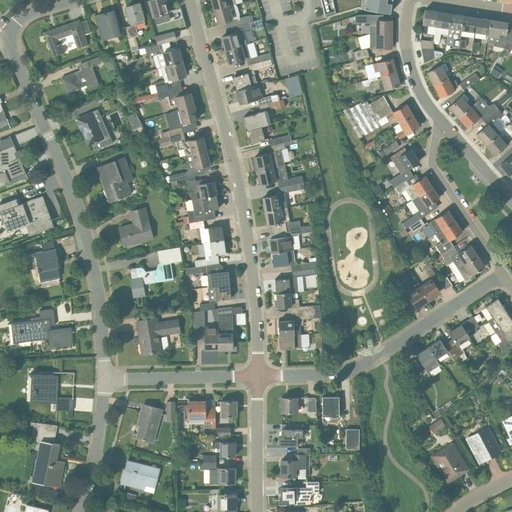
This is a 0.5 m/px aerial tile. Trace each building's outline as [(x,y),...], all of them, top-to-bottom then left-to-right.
[(156,24),(170,21),(168,12),(164,0),(152,0),(149,1),(156,24)] [(211,0),(215,10),(236,5),(234,0),(211,0)] [(320,0),(325,17),(358,7),(364,8),(364,9),(390,13),(392,0),(320,0)] [(125,28),(128,39),(138,36),(135,25),(144,22),(139,4),(126,8),(131,26),(125,28)] [(236,6),(236,5),(215,10),(218,23),(236,18),(238,25),(251,22),(249,15),(239,18),(239,15),(237,7),(236,6)] [(172,9),(172,18),(181,17),(181,8),(172,9)] [(428,25),(436,27),(438,12),(425,10),(421,33),(427,34),(428,25)] [(102,39),(120,34),(113,11),(98,15),(100,23),(98,24),(102,39)] [(433,41),(433,44),(439,44),(441,34),(448,35),(451,14),(438,12),(436,27),(433,41)] [(451,14),(448,35),(446,45),(452,46),(454,39),(452,38),(452,34),(461,35),(461,31),(464,16),(451,14)] [(369,34),(391,34),(391,20),(377,20),(377,21),(367,21),(367,15),(358,15),(355,16),(354,23),(369,23),(369,34)] [(477,18),(464,16),(461,31),(474,32),(477,18)] [(488,35),(490,20),(477,18),(474,32),(488,35)] [(77,48),(87,45),(83,34),(90,31),(85,19),(45,33),(52,57),(64,53),(60,42),(58,43),(57,39),(72,34),(77,48)] [(257,20),(251,22),(238,25),(240,31),(236,32),(236,33),(222,37),(226,50),(246,44),(247,44),(243,30),(253,28),(252,27),(259,26),(257,20)] [(511,29),(508,27),(508,23),(490,20),(488,35),(486,43),(493,44),(493,46),(504,48),(508,42),(511,45),(511,29)] [(157,45),(159,44),(176,40),(174,32),(155,37),(157,45)] [(391,34),(369,34),(369,48),(377,48),(377,49),(391,49),(391,34)] [(510,52),(511,48),(511,45),(508,42),(504,48),(498,55),(501,57),(503,55),(504,56),(508,51),(510,52)] [(159,44),(157,45),(144,48),(139,49),(140,55),(146,53),(146,54),(155,52),(159,68),(160,67),(161,68),(182,62),(178,49),(164,53),(163,49),(160,50),(159,44)] [(250,58),(246,44),(226,50),(229,64),(246,59),(248,66),(270,60),(268,53),(250,58)] [(434,59),(433,47),(421,48),(424,63),(434,59)] [(353,61),(356,60),(369,57),(367,48),(353,52),(351,53),(353,61)] [(99,85),(92,67),(101,64),(98,57),(87,61),(89,67),(61,78),(67,93),(80,88),(77,81),(85,78),(89,89),(99,85)] [(470,66),(476,63),(473,58),(467,61),(470,66)] [(380,71),(382,76),(395,73),(392,59),(378,62),(378,63),(373,64),(375,71),(380,71)] [(272,65),(270,60),(248,66),(250,72),(233,77),(237,90),(257,85),(257,84),(253,71),(272,65)] [(157,92),(171,89),(169,83),(172,82),(171,79),(185,75),(182,62),(161,68),(164,80),(154,83),(157,92)] [(434,85),(447,78),(444,73),(448,70),(445,64),(441,66),(440,66),(428,72),(434,85)] [(495,66),(491,72),(500,77),(504,71),(495,66)] [(395,73),(382,76),(384,82),(379,84),(381,91),(386,90),(399,86),(395,73)] [(459,84),(463,90),(479,79),(475,73),(459,84)] [(450,84),(447,78),(434,85),(441,98),(454,91),(453,91),(458,89),(454,82),(450,84)] [(257,85),(237,90),(240,104),(257,99),(259,106),(279,100),(277,94),(263,98),(259,84),(257,84),(257,85)] [(300,85),(288,88),(290,97),(302,94),(300,86),(300,85)] [(180,110),(194,106),(190,93),(173,98),(171,89),(157,92),(131,99),(133,105),(158,98),(168,96),(168,99),(170,107),(178,104),(180,110)] [(502,97),(506,102),(511,98),(506,93),(502,97)] [(459,117),(470,108),(466,103),(469,100),(464,94),(460,97),(450,106),(459,117)] [(369,105),(380,125),(388,120),(388,121),(395,117),(399,124),(413,116),(406,104),(392,112),(383,96),(369,105)] [(476,102),(470,108),(459,117),(469,128),(480,118),(483,121),(498,109),(493,104),(488,106),(481,98),(476,102)] [(113,99),(102,103),(105,110),(115,106),(113,99)] [(261,126),(269,125),(269,124),(270,123),(266,110),(274,108),(275,110),(285,107),(283,99),(279,100),(259,106),(261,111),(257,112),(257,113),(244,117),(247,130),(261,126)] [(343,111),(359,138),(381,126),(380,125),(369,105),(367,101),(361,104),(360,103),(349,109),(348,107),(343,111)] [(180,110),(183,124),(198,120),(194,106),(180,110)] [(502,114),(498,109),(483,121),(487,125),(477,134),(486,145),(497,136),(496,135),(501,131),(493,122),(502,114)] [(103,138),(92,113),(77,120),(88,145),(91,143),(94,151),(113,143),(109,135),(103,138)] [(127,117),(134,130),(142,126),(135,113),(127,117)] [(419,127),(413,116),(399,124),(403,130),(396,134),(399,139),(419,127)] [(265,140),(261,126),(247,130),(251,144),(265,140)] [(169,136),(183,133),(181,127),(167,130),(159,133),(161,139),(169,136)] [(183,133),(169,136),(171,143),(181,140),(185,156),(206,151),(203,137),(189,141),(189,140),(186,141),(183,133)] [(270,146),(291,141),(289,135),(268,140),(270,146)] [(171,144),(171,143),(169,136),(161,139),(158,139),(161,146),(171,144)] [(501,140),(497,136),(486,145),(496,156),(506,146),(509,143),(505,137),(501,140)] [(291,141),(270,146),(271,153),(254,157),(257,171),(284,165),(281,150),(285,149),(285,146),(291,145),(291,141)] [(386,155),(399,147),(396,141),(382,150),(386,155)] [(0,186),(10,183),(10,182),(9,182),(8,179),(25,172),(14,145),(0,151),(0,186)] [(395,188),(405,181),(413,176),(408,169),(419,162),(410,149),(407,152),(404,148),(391,157),(401,173),(390,181),(395,188)] [(188,165),(195,163),(196,168),(209,164),(206,151),(185,156),(188,165)] [(511,173),(511,154),(501,164),(510,175),(511,173)] [(109,202),(127,195),(122,183),(132,180),(124,158),(97,168),(109,202)] [(285,165),(284,165),(257,171),(260,184),(272,182),(273,183),(278,182),(279,188),(303,183),(302,176),(291,177),(291,178),(288,179),(285,165)] [(176,180),(180,180),(194,177),(194,176),(195,176),(193,171),(187,173),(187,172),(168,176),(169,182),(170,182),(171,182),(176,180)] [(412,200),(432,187),(425,176),(409,186),(405,181),(395,188),(394,189),(398,195),(405,190),(412,200)] [(195,181),(195,177),(194,177),(180,180),(181,186),(194,183),(194,185),(199,185),(201,198),(216,195),(213,181),(211,182),(211,179),(205,180),(205,179),(195,181)] [(304,188),(303,183),(279,188),(280,193),(277,194),(278,195),(263,198),(265,211),(287,208),(285,193),(304,188)] [(378,186),(373,190),(377,197),(383,193),(378,186)] [(439,198),(432,187),(412,200),(419,211),(401,223),(402,223),(398,226),(401,232),(406,229),(409,227),(421,219),(430,213),(426,207),(439,198)] [(164,192),(155,194),(157,200),(165,198),(164,192)] [(219,209),(216,195),(201,198),(189,200),(191,211),(187,211),(188,216),(183,217),(183,221),(175,223),(176,225),(189,223),(203,221),(214,219),(212,210),(219,209)] [(388,206),(386,203),(388,202),(383,196),(375,202),(383,219),(394,212),(389,205),(388,206)] [(21,206),(19,200),(0,206),(0,207),(2,213),(0,213),(0,215),(1,218),(4,218),(7,228),(16,224),(18,228),(20,227),(19,223),(26,221),(29,229),(27,229),(29,234),(43,229),(42,225),(50,222),(42,201),(34,204),(33,200),(28,201),(29,203),(21,206)] [(173,204),(174,211),(181,209),(179,202),(173,204)] [(299,221),(290,222),(287,208),(265,211),(268,225),(285,222),(286,229),(300,227),(299,221)] [(153,240),(145,209),(131,213),(133,221),(134,220),(135,225),(119,229),(124,247),(153,240)] [(435,234),(455,221),(448,210),(428,224),(435,234)] [(424,224),(421,219),(409,227),(413,232),(424,224)] [(204,226),(203,221),(189,223),(190,229),(204,226)] [(441,255),(441,254),(453,247),(450,241),(462,232),(455,221),(435,234),(441,243),(435,246),(441,255)] [(208,229),(210,242),(224,240),(222,227),(208,229)] [(301,233),(300,227),(286,229),(287,237),(270,239),(271,252),(293,250),(294,250),(292,236),(297,236),(296,234),(301,233)] [(407,234),(404,230),(399,233),(401,238),(407,234)] [(224,240),(210,242),(202,243),(204,257),(208,256),(208,259),(194,261),(195,266),(209,265),(219,263),(218,255),(226,254),(224,240)] [(441,254),(448,264),(452,261),(457,269),(478,256),(470,245),(458,253),(453,247),(441,254)] [(59,278),(56,261),(58,261),(55,249),(35,253),(30,254),(32,265),(37,264),(41,282),(59,278)] [(171,264),(183,263),(181,249),(159,252),(160,265),(171,264)] [(294,261),(293,250),(271,252),(273,266),(288,264),(288,266),(291,265),(291,271),(306,270),(315,269),(316,269),(315,262),(297,264),(297,261),(294,261)] [(457,269),(465,280),(485,266),(478,256),(457,269)] [(171,264),(160,265),(159,265),(156,271),(146,273),(141,267),(135,268),(136,278),(130,279),(134,298),(146,295),(144,284),(173,280),(171,264)] [(419,286),(428,300),(440,292),(436,287),(441,284),(434,272),(429,264),(424,267),(430,278),(419,286)] [(209,265),(195,266),(184,268),(185,274),(196,273),(207,272),(208,287),(230,285),(228,271),(213,273),(213,271),(210,271),(209,265)] [(275,280),(276,294),(290,292),(298,292),(296,277),(307,276),(306,270),(291,271),(292,277),(288,277),(288,279),(275,280)] [(439,280),(441,284),(445,290),(452,285),(446,276),(439,280)] [(428,300),(419,286),(407,294),(400,282),(397,284),(395,286),(406,302),(410,299),(416,308),(428,300)] [(231,299),(230,285),(208,287),(207,288),(209,304),(199,304),(200,311),(214,310),(214,304),(217,303),(216,300),(231,299)] [(291,300),(290,292),(276,294),(277,307),(290,306),(291,313),(295,313),(320,312),(319,305),(299,306),(298,299),(291,300)] [(489,313),(493,318),(505,310),(498,298),(485,307),(486,308),(485,309),(484,311),(486,313),(487,313),(489,313)] [(511,321),(511,319),(505,310),(493,318),(488,322),(496,333),(511,321)] [(205,349),(219,349),(218,327),(205,327),(204,311),(193,312),(194,332),(205,332),(205,349)] [(279,335),(300,334),(300,325),(303,325),(303,319),(320,318),(320,312),(295,313),(296,321),(278,321),(279,335)] [(51,334),(50,326),(55,325),(54,316),(31,318),(31,321),(8,324),(11,348),(30,346),(29,341),(49,339),(50,348),(73,345),(72,332),(51,334)] [(473,317),(465,322),(470,329),(474,326),(476,329),(480,327),(473,317)] [(157,324),(157,318),(138,321),(139,332),(141,331),(142,337),(139,337),(141,346),(143,346),(144,354),(162,351),(159,335),(179,332),(178,321),(157,324)] [(511,321),(496,333),(501,341),(497,343),(503,351),(511,346),(510,343),(511,342),(511,340),(511,339),(511,338),(511,321)] [(461,325),(469,337),(478,332),(476,329),(474,326),(470,329),(465,322),(461,325)] [(448,342),(458,357),(463,354),(457,345),(469,337),(461,325),(449,333),(453,339),(448,342)] [(218,327),(219,349),(233,349),(232,327),(218,327)] [(300,334),(279,335),(279,349),(301,348),(300,334)] [(440,339),(428,347),(436,359),(448,352),(453,360),(458,357),(448,342),(444,345),(440,339)] [(436,359),(428,347),(416,355),(424,367),(425,369),(421,372),(425,379),(430,376),(428,373),(440,365),(436,359)] [(504,380),(505,377),(507,375),(503,370),(498,374),(499,375),(498,376),(498,379),(500,381),(502,381),(504,380)] [(53,404),(53,377),(31,376),(30,404),(53,404)] [(73,411),(73,398),(57,397),(56,410),(73,411)] [(322,397),(323,422),(328,422),(330,419),(336,419),(339,417),(339,397),(322,397)] [(297,412),(297,398),(281,398),(281,412),(297,412)] [(316,412),(315,398),(308,398),(308,412),(316,412)] [(215,428),(215,408),(205,408),(205,401),(188,402),(188,419),(204,418),(204,435),(215,435),(215,428)] [(221,417),(236,416),(236,401),(221,401),(221,417)] [(167,422),(175,421),(175,402),(166,402),(167,422)] [(153,443),(162,410),(143,405),(139,419),(141,420),(136,438),(153,443)] [(440,408),(434,412),(438,418),(444,414),(440,408)] [(511,415),(503,420),(511,440),(511,415)] [(433,434),(445,425),(440,418),(429,427),(433,434)] [(480,464),(500,452),(485,429),(466,442),(480,464)] [(303,438),(303,431),(281,430),(281,437),(279,437),(279,446),(298,446),(298,438),(303,438)] [(59,485),(64,462),(56,461),(59,444),(41,441),(35,472),(34,480),(59,485)] [(235,457),(235,442),(213,442),(213,449),(220,449),(220,457),(235,457)] [(467,469),(452,445),(433,457),(438,465),(443,463),(452,478),(467,469)] [(305,454),(297,454),(293,454),(293,460),(281,460),(281,476),(299,476),(299,478),(305,478),(305,468),(305,454)] [(154,488),(159,469),(150,467),(127,461),(121,483),(144,489),(145,486),(154,488)] [(200,470),(209,470),(209,483),(235,483),(235,468),(216,468),(216,462),(203,462),(200,462),(200,470)] [(319,493),(318,482),(306,482),(306,487),(281,488),(281,503),(294,502),(294,503),(308,502),(311,494),(312,494),(312,492),(319,493)] [(135,502),(136,495),(126,493),(124,499),(135,502)] [(219,510),(235,510),(235,495),(219,495),(219,510)]
